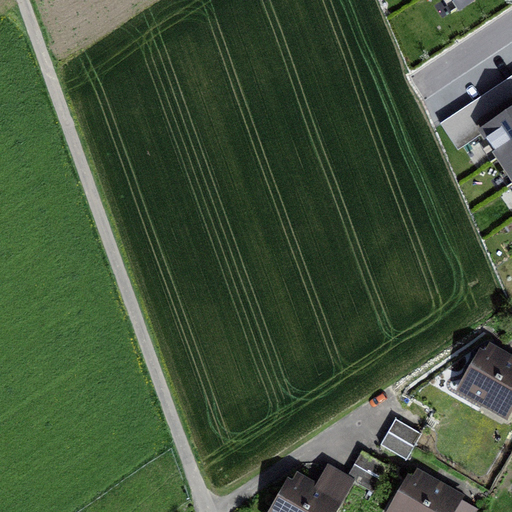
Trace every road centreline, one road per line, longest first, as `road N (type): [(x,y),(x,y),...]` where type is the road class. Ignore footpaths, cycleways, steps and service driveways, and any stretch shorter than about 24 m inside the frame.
road 1 (residential): [(20,0),(201,511)]
road 2 (unclassified): [(380,407),(215,511)]
